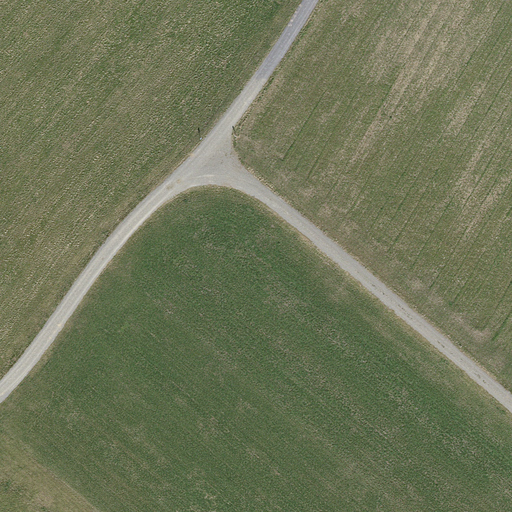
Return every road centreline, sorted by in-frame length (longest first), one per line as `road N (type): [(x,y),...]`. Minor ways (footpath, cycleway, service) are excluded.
road 1 (track): [(0,394),(138,219),(211,153),(313,0)]
road 2 (track): [(211,153),(511,403)]
